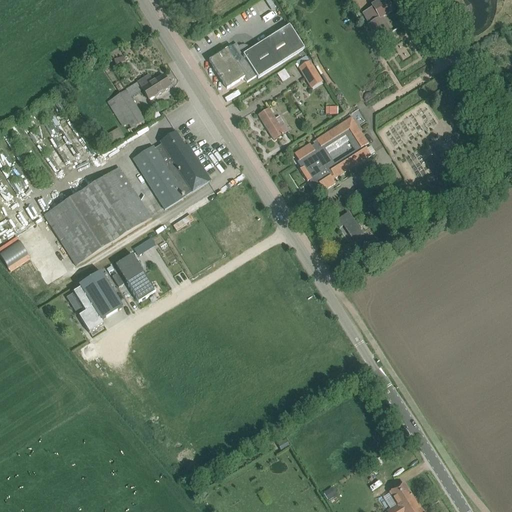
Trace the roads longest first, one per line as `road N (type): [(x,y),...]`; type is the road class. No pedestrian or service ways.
road 1 (tertiary): [(466,511),(285,229)]
road 2 (tertiary): [(285,229),(139,0)]
road 3 (unclassified): [(285,229),(95,348)]
